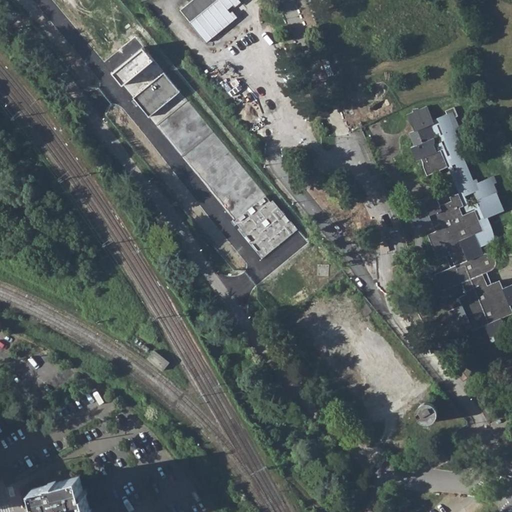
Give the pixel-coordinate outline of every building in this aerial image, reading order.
[(192,0),(180,10),(191,23),(206,43),(235,19),(227,10),(239,0),(238,0),(192,0)] [(341,20),(328,25),(330,31),(344,26),(341,20)] [(139,43),(108,69),(262,254),(293,228),(139,43)] [(423,166),(426,175),(434,172),(435,175),(440,172),(440,170),(448,167),(441,150),(437,152),(434,145),(435,144),(434,137),(438,135),(435,130),(433,130),(430,123),(434,121),(432,118),(426,105),(419,108),(418,107),(412,107),(413,110),(406,113),(410,123),(413,125),(414,129),(409,132),(415,145),(410,147),(416,161),(421,158),(423,161),(423,166)] [(477,201),(484,217),(486,216),(504,208),(493,182),(495,181),(493,175),(477,181),(475,177),(472,179),(458,144),(460,143),(454,129),(458,127),(454,116),(457,114),(453,105),(444,109),(446,112),(436,116),(440,124),(437,125),(439,129),(441,127),(445,138),(444,139),(445,143),(443,144),(444,148),(447,147),(448,150),(449,150),(452,158),(449,159),(452,165),(456,164),(458,169),(454,171),(457,177),(458,176),(459,178),(457,179),(464,195),(476,190),(480,199),(477,200),(477,201)] [(490,227),(486,216),(484,217),(477,201),(468,205),(464,195),(457,179),(459,178),(458,176),(457,177),(454,171),(458,169),(456,164),(452,165),(449,159),(452,158),(449,150),(448,150),(447,147),(444,148),(443,144),(445,143),(444,139),(445,138),(441,127),(439,129),(437,125),(440,124),(436,116),(432,118),(434,121),(430,123),(433,130),(435,130),(438,135),(434,137),(435,144),(434,145),(437,152),(441,150),(448,167),(458,192),(463,204),(466,211),(473,208),(474,209),(483,230),(475,233),(480,245),(493,239),(490,227)] [(438,259),(446,256),(449,254),(454,266),(451,267),(434,274),(442,291),(461,283),(466,294),(458,297),(462,305),(450,310),(456,327),(469,322),(472,330),(484,325),(489,337),(506,330),(501,318),(511,313),(511,312),(508,304),(511,302),(511,282),(501,287),(497,278),(490,282),(485,284),(480,272),(485,270),(492,266),(494,262),(494,259),(493,255),(489,252),(483,252),(480,245),(475,233),(483,230),(474,209),(462,214),(460,206),(463,204),(458,192),(449,196),(452,201),(440,205),(435,193),(422,199),(424,202),(407,210),(415,226),(431,220),(435,231),(427,234),(438,259)] [(446,256),(451,267),(454,266),(449,254),(446,256)] [(490,282),(485,270),(480,272),(485,284),(490,282)] [(155,350),(149,359),(166,369),(171,360),(155,350)] [(419,421),(427,422),(428,421),(432,416),(433,412),(432,408),(430,405),(426,402),(418,403),(414,408),(413,412),(414,416),(419,421)] [(91,511),(93,511),(92,508),(90,508),(86,494),(88,493),(86,488),(83,489),(79,475),(57,481),(50,483),(34,488),(37,501),(33,502),(34,507),(37,507),(38,511),(91,511)]
